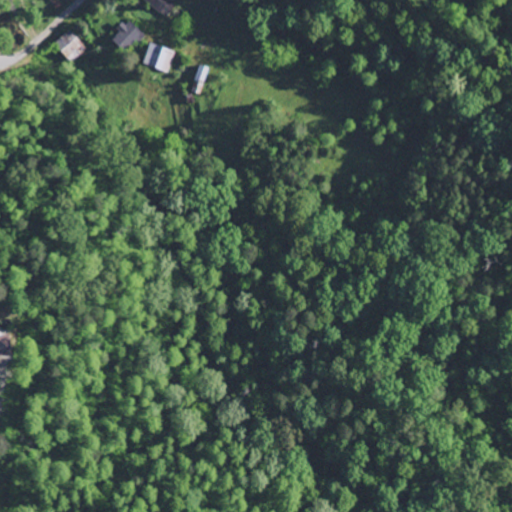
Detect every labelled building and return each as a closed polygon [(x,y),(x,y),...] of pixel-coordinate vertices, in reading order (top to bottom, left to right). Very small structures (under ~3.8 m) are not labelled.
[(146,0),(145,2),(166,17),(176,4),(171,0),(146,0)] [(112,41),(128,55),(146,36),(131,22),(112,41)] [(56,43),(71,64),(88,53),(73,31),(56,43)] [(145,66),(169,74),(176,54),(153,45),(145,66)] [(0,336),(0,357),(15,357),(14,336),(0,336)]
